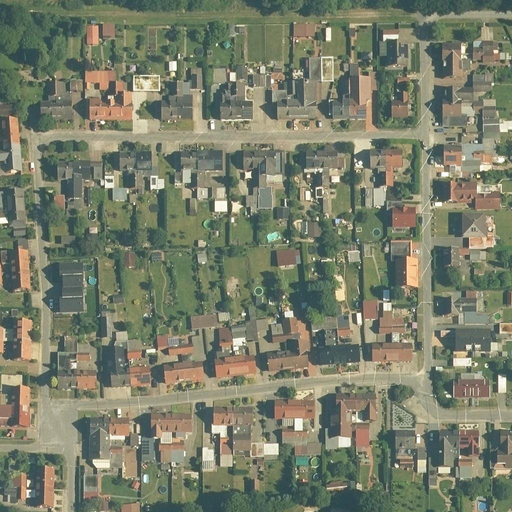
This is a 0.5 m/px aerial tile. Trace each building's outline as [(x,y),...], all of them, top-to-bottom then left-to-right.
[(293,25),(293,38),(314,38),(314,25),(293,25)] [(100,26),(100,37),(108,37),(108,40),(113,40),(113,26),(100,26)] [(98,46),(98,28),(86,28),(86,46),(98,46)] [(403,42),(379,43),(380,69),(404,69),(403,42)] [(497,55),(497,42),(478,44),(478,52),(470,53),(471,62),(481,61),(481,65),(491,64),(491,62),(507,61),(507,55),(497,55)] [(465,46),(436,46),(436,63),(464,63),(465,46)] [(464,63),(436,63),(435,79),(464,80),(464,63)] [(234,70),(235,82),(247,81),(246,69),(234,70)] [(202,91),(201,70),(189,70),(190,91),(202,91)] [(212,71),(211,85),(226,85),(226,71),(212,71)] [(252,89),(281,88),(281,76),(251,77),(252,89)] [(132,93),(158,93),(158,78),(132,78),(132,93)] [(346,102),(347,120),(368,119),(367,80),(346,80),(346,102)] [(82,92),(82,81),(69,82),(69,92),(82,92)] [(295,101),(289,101),(290,121),(312,120),(310,82),(294,83),(295,101)] [(468,90),(437,91),(437,109),(461,108),(468,108),(468,90)] [(50,101),(33,101),(34,122),(68,121),(68,94),(49,94),(50,101)] [(116,99),(107,99),(107,120),(127,120),(127,94),(116,94),(116,99)] [(393,103),(386,103),(386,119),(406,119),(405,94),(393,95),(393,103)] [(107,99),(83,99),(83,121),(107,120),(107,99)] [(231,101),(213,101),(213,121),(231,121),(231,101)] [(247,101),(231,101),(231,121),(247,121),(247,101)] [(289,101),(271,102),(272,121),(290,121),(289,101)] [(347,120),(346,102),(328,102),(328,120),(347,120)] [(170,103),(156,103),(155,121),(169,122),(170,103)] [(188,103),(170,103),(169,122),(188,122),(188,103)] [(461,108),(437,109),(438,127),(462,126),(461,108)] [(0,174),(18,173),(13,116),(0,117),(0,174)] [(511,122),(498,123),(498,133),(511,131),(511,122)] [(457,145),(437,147),(438,157),(458,156),(457,145)] [(397,150),(380,151),(381,169),(397,169),(397,150)] [(380,151),(363,152),(364,170),(381,169),(380,151)] [(129,153),(114,153),(114,172),(130,172),(129,153)] [(144,153),(129,153),(130,172),(145,172),(144,153)] [(195,153),(176,154),(176,172),(195,171),(195,153)] [(216,153),(195,153),(195,171),(216,171),(216,153)] [(255,153),(238,154),(238,170),(255,170),(255,153)] [(278,153),(255,153),(255,170),(255,180),(278,180),(278,153)] [(318,153),(301,153),(301,170),(318,170),(318,153)] [(333,153),(318,153),(318,170),(333,170),(333,153)] [(458,156),(438,157),(438,168),(459,167),(458,156)] [(83,162),(68,163),(69,181),(84,181),(83,162)] [(68,163),(52,164),(53,182),(69,181),(68,163)] [(131,191),(141,191),(141,177),(131,177),(131,191)] [(113,189),(112,178),(104,178),(104,190),(113,189)] [(471,184),(436,185),(436,203),(472,202),(471,184)] [(210,200),(225,200),(225,189),(209,189),(210,200)] [(373,206),(372,190),(364,191),(365,206),(373,206)] [(19,191),(0,192),(0,225),(22,223),(19,191)] [(64,213),(63,196),(53,197),(54,213),(64,213)] [(213,203),(213,214),(225,214),(225,203),(213,203)] [(276,210),(277,221),(289,221),(288,209),(276,210)] [(408,209),(385,209),(385,227),(408,228),(408,209)] [(483,216),(460,216),(461,239),(484,238),(483,216)] [(319,239),(319,225),(307,225),(307,239),(319,239)] [(140,245),(150,245),(150,232),(140,232),(140,245)] [(75,246),(74,238),(59,238),(60,246),(75,246)] [(469,250),(438,250),(439,269),(469,269),(469,250)] [(299,251),(275,252),(275,268),(299,267),(299,251)] [(24,253),(1,254),(2,274),(25,273),(24,253)] [(134,254),(123,254),(123,269),(134,269),(134,254)] [(196,256),(197,264),(206,263),(205,255),(196,256)] [(408,260),(388,261),(390,291),(410,290),(408,260)] [(63,284),(63,297),(60,297),(61,314),(82,313),(81,267),(60,268),(60,284),(63,284)] [(25,273),(2,274),(2,293),(25,292),(25,273)] [(462,299),(438,300),(438,318),(477,317),(476,293),(462,294),(462,299)] [(361,303),(362,322),(377,321),(376,302),(361,303)] [(391,321),(391,305),(382,305),(382,320),(377,321),(378,335),(402,335),(402,320),(391,321)] [(249,326),(217,328),(218,346),(247,344),(247,346),(257,345),(256,333),(268,332),(267,321),(255,322),(254,309),(248,309),(249,326)] [(110,340),(110,313),(100,313),(100,340),(110,340)] [(216,317),(190,318),(190,331),(216,329),(216,317)] [(281,326),(270,326),(271,345),(287,344),(286,336),(296,336),(295,320),(280,322),(281,326)] [(27,323),(5,323),(4,342),(26,342),(27,323)] [(511,325),(498,326),(498,337),(511,336),(511,325)] [(115,342),(126,342),(126,334),(115,334),(115,342)] [(473,353),(473,334),(456,334),(456,354),(473,353)] [(473,353),(489,353),(489,334),(473,334),(473,353)] [(166,351),(167,358),(193,354),(192,345),(169,348),(167,336),(155,338),(157,352),(166,351)] [(26,342),(4,342),(4,362),(26,362),(26,342)] [(140,360),(139,342),(125,342),(126,361),(140,360)] [(281,345),(282,355),(284,372),(305,370),(302,343),(281,345)] [(389,345),(367,346),(367,362),(389,362),(389,345)] [(406,345),(389,345),(389,362),(407,361),(406,345)] [(352,346),(334,348),(336,366),(354,364),(352,346)] [(334,348),(314,350),(315,368),(336,366),(334,348)] [(120,349),(101,350),(103,389),(127,388),(126,370),(121,370),(120,349)] [(64,354),(50,355),(51,391),(75,391),(74,373),(65,373),(64,354)] [(282,355),(262,357),(264,374),(284,372),(282,355)] [(249,359),(233,361),(234,377),(251,375),(249,359)] [(452,369),(470,368),(470,360),(452,361),(452,369)] [(233,361),(210,363),(211,379),(234,377),(233,361)] [(196,363),(177,365),(179,384),(198,382),(196,363)] [(177,365),(158,367),(159,386),(179,384),(177,365)] [(144,369),(126,370),(127,388),(145,387),(144,369)] [(74,373),(75,391),(92,390),(91,372),(74,373)] [(496,395),(505,395),(505,377),(497,377),(496,395)] [(446,399),(465,399),(465,381),(446,381),(446,399)] [(465,399),(484,398),(484,381),(465,381),(465,399)] [(24,389),(3,389),(3,407),(0,407),(0,428),(25,428),(24,389)] [(324,411),(325,440),(350,439),(349,414),(358,414),(358,424),(376,423),(375,409),(370,394),(331,396),(332,410),(324,411)] [(290,402),(270,402),(269,420),(289,420),(290,402)] [(309,402),(290,402),(289,420),(309,420),(309,402)] [(226,428),(247,428),(246,409),(226,410),(226,428)] [(226,428),(226,410),(206,410),(206,428),(226,428)] [(145,415),(145,441),(160,441),(160,435),(186,435),(186,415),(145,415)] [(123,419),(105,420),(105,439),(124,439),(123,419)] [(105,420),(81,421),(83,462),(106,462),(105,439),(105,420)] [(226,437),(213,437),(213,458),(229,458),(229,453),(247,453),(247,428),(226,428),(226,437)] [(394,432),(394,450),(415,449),(415,431),(394,432)] [(491,452),(492,471),(511,470),(511,432),(495,433),(495,452),(491,452)] [(429,446),(429,470),(451,470),(451,451),(474,451),(474,433),(433,433),(433,446),(429,446)] [(294,448),(294,457),(320,457),(320,445),(308,445),(307,435),(280,436),(281,448),(294,448)] [(179,463),(179,444),(152,444),(152,456),(162,456),(162,463),(179,463)] [(416,449),(416,470),(425,470),(425,449),(416,449)] [(213,472),(213,451),(201,451),(201,472),(213,472)] [(396,470),(412,469),(411,457),(396,458),(396,470)] [(470,481),(470,466),(455,466),(455,481),(470,481)] [(51,489),(51,470),(28,470),(29,490),(51,489)] [(74,477),(76,505),(94,505),(92,476),(74,477)] [(26,477),(8,477),(8,503),(26,503),(26,477)] [(345,485),(325,486),(325,495),(345,494),(345,485)] [(52,509),(51,489),(29,490),(29,509),(52,509)] [(365,500),(366,508),(380,507),(379,498),(365,500)]
